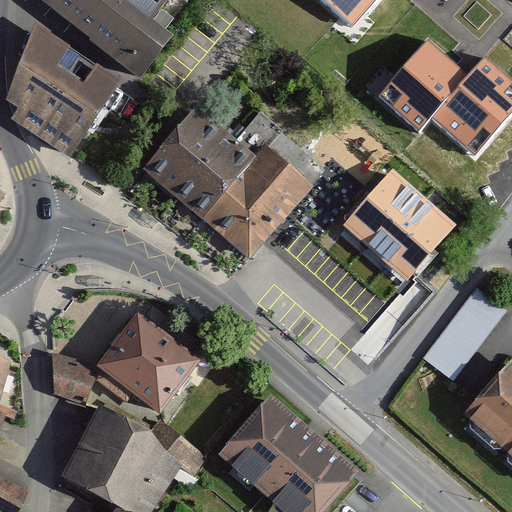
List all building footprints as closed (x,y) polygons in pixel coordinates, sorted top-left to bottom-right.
[(155,25),(174,0),(38,0),(143,80),(175,40),(155,25)] [(322,0),(352,26),(375,0),(322,0)] [(73,153),(120,83),(38,28),(12,102),(22,109),(18,117),(73,153)] [(462,71),(427,41),(379,96),(420,131),(432,118),(468,77),(462,71)] [(511,114),(511,82),(484,59),(468,77),(432,118),(475,156),(511,114)] [(200,108),(145,172),(203,222),(259,158),(238,141),(200,108)] [(238,141),(259,158),(270,146),(284,129),(263,112),(238,141)] [(251,263),(317,187),(270,146),(259,158),(203,222),(251,263)] [(454,227),(390,172),(344,224),(407,280),(454,227)] [(453,385),(509,312),(478,289),(422,361),(453,385)] [(100,367),(165,416),(205,363),(140,315),(100,367)] [(0,405),(14,364),(0,356),(0,405)] [(57,356),(58,395),(88,408),(100,367),(57,356)] [(511,456),(511,364),(511,363),(465,415),(511,456)] [(281,511),(330,511),(362,476),(274,398),(221,458),(281,511)] [(155,433),(103,408),(65,481),(120,510),(118,511),(157,511),(184,466),(155,433)] [(0,417),(0,446),(11,425),(0,417)] [(198,477),(209,461),(165,421),(155,433),(184,466),(198,477)] [(0,511),(21,511),(32,494),(0,476),(0,511)]
